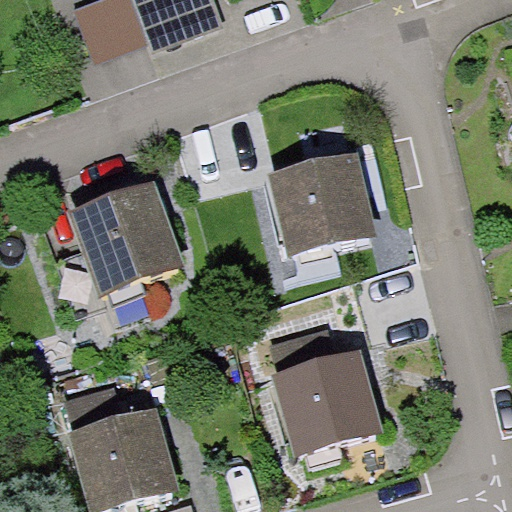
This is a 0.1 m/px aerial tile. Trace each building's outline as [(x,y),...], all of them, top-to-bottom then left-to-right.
[(138,0),(160,58),(234,31),(222,0),(138,0)] [(352,163),(262,190),(288,276),(377,250),(352,163)] [(155,196),(63,229),(90,304),(182,271),(155,196)] [(355,364),(264,393),(288,471),(379,443),(355,364)] [(156,425),(64,451),(82,511),(162,511),(180,507),(156,425)]
